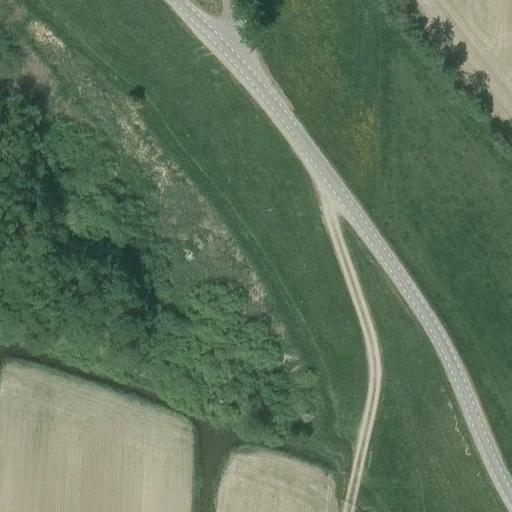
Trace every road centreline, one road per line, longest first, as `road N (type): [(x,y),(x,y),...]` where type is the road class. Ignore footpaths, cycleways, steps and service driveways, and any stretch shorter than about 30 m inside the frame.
road 1 (unclassified): [(172,0),(266,87),(436,318),(511,478)]
road 2 (track): [(357,511),(382,365),(332,214),(326,169)]
